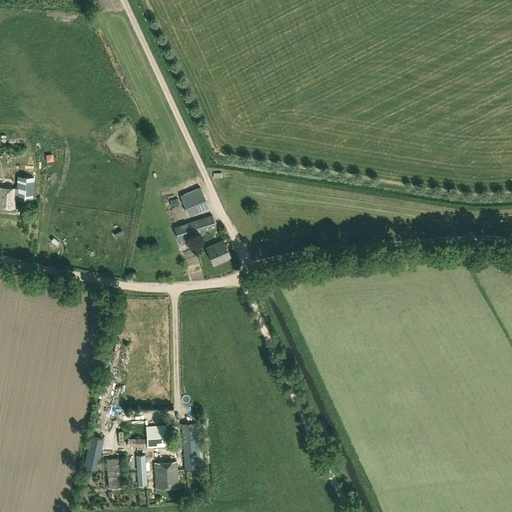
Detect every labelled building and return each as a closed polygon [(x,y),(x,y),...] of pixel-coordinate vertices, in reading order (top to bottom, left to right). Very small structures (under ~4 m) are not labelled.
[(22,182),(20,195),(36,196),(37,184),(22,182)] [(16,188),(0,186),(0,206),(14,208),(15,193),(16,188)] [(201,205),(207,202),(200,187),(194,190),(201,205)] [(201,205),(194,190),(181,195),(188,211),(201,205)] [(189,221),(208,216),(207,210),(187,214),(189,221)] [(180,242),(186,240),(185,237),(216,228),(212,215),(174,227),(178,240),(179,239),(180,242)] [(213,265),(230,257),(223,240),(206,247),(213,265)] [(109,355),(98,395),(105,397),(104,400),(108,401),(120,358),(109,355)] [(182,425),(185,469),(199,468),(196,424),(182,425)] [(147,447),(167,446),(166,426),(146,427),(147,447)] [(86,436),(87,448),(95,448),(94,436),(86,436)] [(137,471),(138,485),(147,484),(145,455),(136,456),(137,471)] [(154,463),(156,489),(178,487),(176,461),(154,463)]
